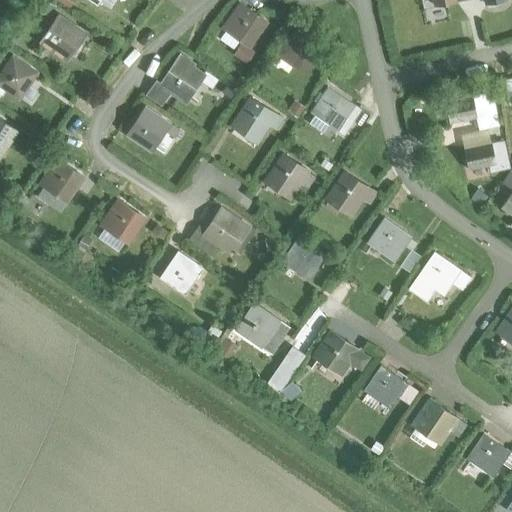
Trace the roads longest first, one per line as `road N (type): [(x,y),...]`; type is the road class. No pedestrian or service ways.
road 1 (residential): [(214,174),(186,209),(95,153),(96,122),(113,97),(209,0)]
road 2 (residential): [(377,77),(405,168),(430,203),(511,261)]
road 3 (residential): [(377,77),(511,47)]
road 4 (residential): [(434,375),(511,264)]
road 5 (residential): [(434,375),(324,302)]
